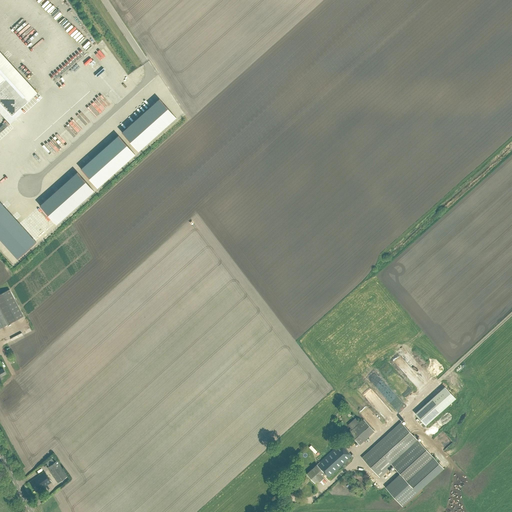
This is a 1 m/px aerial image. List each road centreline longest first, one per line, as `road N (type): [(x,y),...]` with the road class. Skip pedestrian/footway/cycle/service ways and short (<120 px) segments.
road 1 (unknown): [(23,0),(67,50),(40,72),(20,59)]
road 2 (track): [(511,313),(419,398)]
